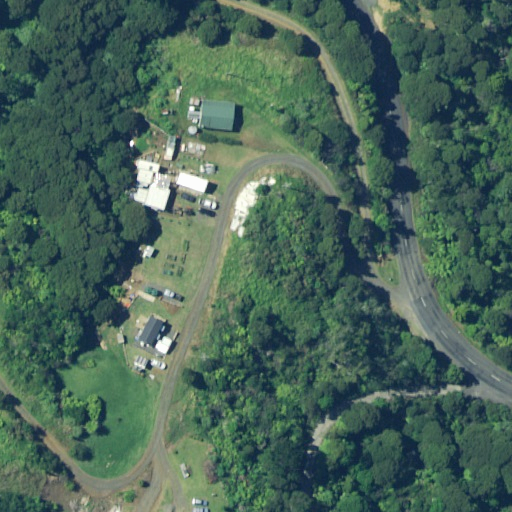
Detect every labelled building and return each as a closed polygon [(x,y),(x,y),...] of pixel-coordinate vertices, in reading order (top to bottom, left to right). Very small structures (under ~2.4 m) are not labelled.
[(233,105),(202,102),(200,127),(231,130),(233,105)] [(174,189),(157,183),(152,196),(182,208),(188,192),(174,187),(174,189)] [(152,348),(155,340),(158,341),(161,335),(158,333),(162,322),(148,317),(139,342),(140,343),(139,346),(145,348),(146,345),(152,348)] [(139,355),(134,364),(144,369),(148,359),(139,355)] [(354,433),(361,442),(393,415),(386,407),(354,433)] [(409,451),(415,462),(426,456),(421,445),(409,451)]
